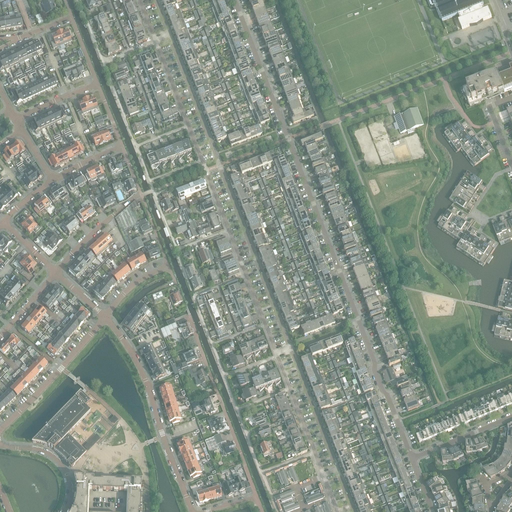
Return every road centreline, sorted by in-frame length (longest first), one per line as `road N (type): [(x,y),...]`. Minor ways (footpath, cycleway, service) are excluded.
road 1 (residential): [(411,458),(234,0)]
road 2 (residential): [(290,346),(170,35)]
road 3 (residential): [(192,511),(146,380),(105,316)]
road 4 (residential): [(155,40),(228,229)]
road 5 (residential): [(256,497),(189,317)]
road 6 (residential): [(105,316),(0,432)]
road 7 (residential): [(337,469),(290,346)]
road 8 (residential): [(262,472),(237,409),(289,388)]
